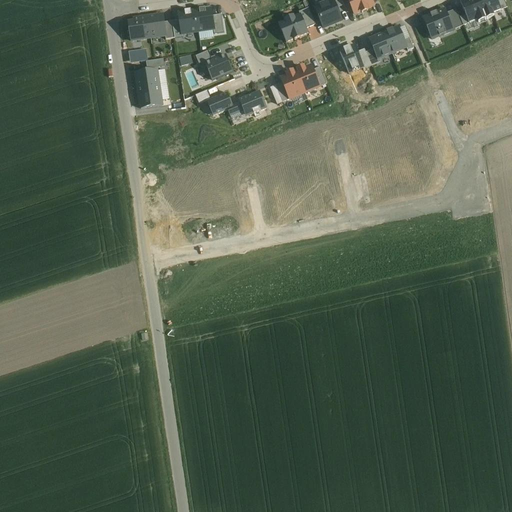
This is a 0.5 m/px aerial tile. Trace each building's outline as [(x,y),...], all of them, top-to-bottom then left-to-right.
[(347,0),(354,17),(375,8),(371,0),(347,0)] [(469,24),(485,18),(477,0),(468,0),(460,3),(469,24)] [(477,0),(485,18),(501,12),(496,0),(477,0)] [(314,9),(323,30),(342,22),(333,1),(314,9)] [(198,35),(215,32),(212,10),(195,12),(198,35)] [(423,19),(432,42),(454,33),(445,10),(423,19)] [(181,37),(198,35),(195,12),(178,15),(181,37)] [(278,24),(286,44),(308,35),(300,16),(278,24)] [(162,17),(148,19),(150,39),(165,37),(166,41),(174,39),(172,23),(163,24),(162,17)] [(150,39),(148,19),(135,21),(135,25),(129,26),(131,42),(150,39)] [(384,35),(392,54),(406,49),(398,29),(384,35)] [(377,60),(392,54),(384,35),(369,41),(377,60)] [(349,74),(364,68),(355,47),(340,53),(349,74)] [(205,65),(213,82),(234,73),(226,56),(205,65)] [(299,73),(296,74),(305,94),(319,88),(313,72),(311,68),(304,70),(303,68),(298,71),(299,73)] [(320,69),(313,72),(319,88),(327,85),(320,69)] [(160,88),(158,71),(134,74),(137,92),(160,88)] [(290,101),(305,94),(296,74),(293,75),(292,73),(287,75),(288,77),(281,80),(283,84),(290,101)] [(290,101),(283,84),(276,87),(283,104),(290,101)] [(163,106),(160,88),(137,92),(139,109),(163,106)] [(232,107),(227,95),(207,103),(213,118),(228,112),(230,118),(244,113),(246,119),(254,116),(255,119),(262,116),(261,113),(267,110),(260,93),(239,102),(240,104),(232,107)]
